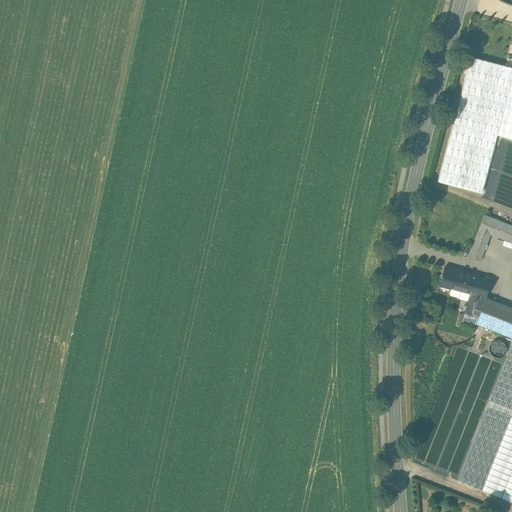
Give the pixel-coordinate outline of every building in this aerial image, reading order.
[(511,21),(507,20),(502,37),(511,39),(511,21)] [(438,179),(455,183),(488,61),(471,56),(438,179)] [(457,184),(474,188),(506,66),(490,61),(457,184)] [(511,78),(498,130),(511,133),(511,78)] [(511,225),(484,215),(478,230),(479,230),(468,257),(479,262),(490,235),(511,243),(511,225)] [(488,281),(455,271),(455,270),(445,267),(439,287),(469,295),(469,293),(482,297),(483,298),(488,281)] [(482,297),(469,293),(469,295),(463,313),(476,317),(482,297)] [(511,307),(483,298),(482,297),(476,317),(477,317),(474,324),(511,337),(511,307)] [(511,340),(457,480),(482,490),(511,412),(511,340)] [(511,412),(482,490),(511,502),(511,412)]
